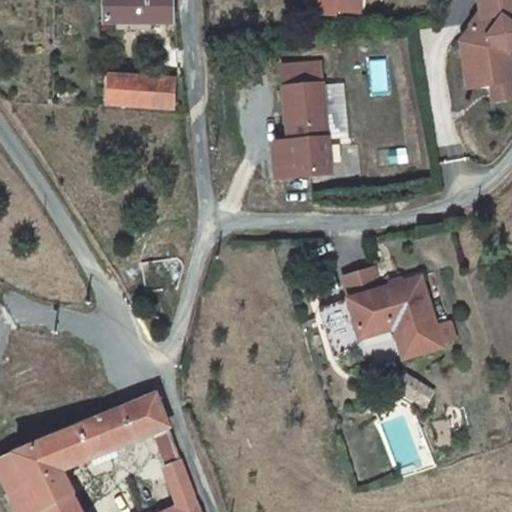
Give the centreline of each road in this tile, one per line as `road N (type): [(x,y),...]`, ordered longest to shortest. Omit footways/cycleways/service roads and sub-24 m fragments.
road 1 (residential): [(205,225),(412,214),(462,203),(511,161)]
road 2 (residential): [(0,126),(137,348),(163,375)]
road 3 (residential): [(205,225),(188,0)]
road 4 (residential): [(163,375),(205,225)]
road 5 (track): [(137,348),(0,295)]
road 6 (residential): [(163,375),(215,511)]
